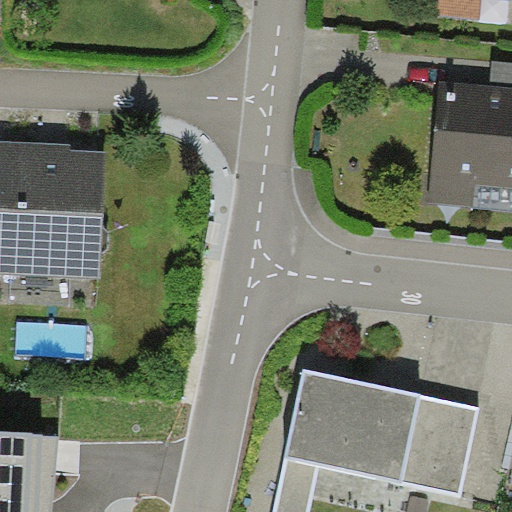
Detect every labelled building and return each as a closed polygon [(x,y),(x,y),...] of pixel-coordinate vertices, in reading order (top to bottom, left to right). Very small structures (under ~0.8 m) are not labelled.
[(511,0),(436,0),(436,15),(481,19),(482,0),(511,0)] [(511,61),(493,60),(491,85),(511,86),(511,61)] [(511,86),(491,85),(440,81),(430,201),(474,205),(476,184),(511,187),(511,86)] [(72,143),(0,139),(0,273),(100,278),(106,151),(72,150),(72,143)] [(420,394),(305,370),(286,457),(319,463),(400,482),(420,394)] [(480,408),(420,394),(400,482),(460,496),(480,408)] [(0,511),(53,511),(57,436),(43,435),(44,433),(0,430),(0,511)] [(308,511),(319,463),(286,457),(274,511),(308,511)]
